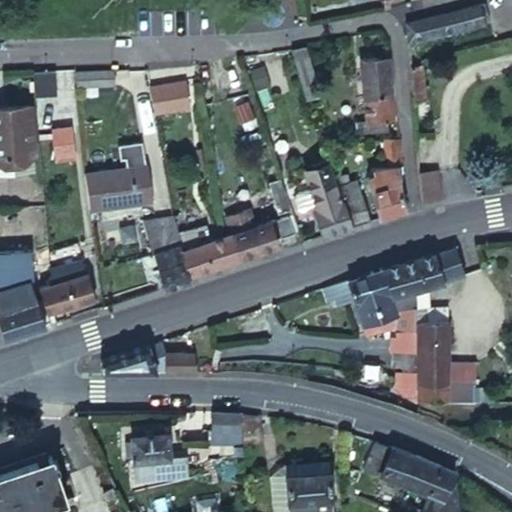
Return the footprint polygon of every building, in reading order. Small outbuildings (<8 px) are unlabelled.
[(464,8),(458,10),(462,27),(469,26),(464,8)] [(458,10),(450,11),(408,21),(409,40),(462,29),(462,27),(458,10)] [(309,43),(293,46),(310,97),(325,92),(309,43)] [(391,56),(391,45),(379,46),(380,56),(391,56)] [(395,116),(391,56),(380,56),(365,58),(369,112),(358,113),(358,130),(381,128),(385,117),(395,116)] [(425,63),(411,63),(411,73),(413,100),(427,98),(425,63)] [(58,87),(56,66),(39,67),(41,89),(58,87)] [(75,66),(56,66),(58,87),(58,93),(78,90),(75,66)] [(115,67),(77,71),(79,82),(116,77),(115,67)] [(183,80),(149,88),(154,112),(189,105),(183,80)] [(29,102),(0,104),(0,144),(0,147),(0,152),(33,148),(29,102)] [(386,138),(386,139),(388,164),(402,163),(400,137),(386,138)] [(151,162),(88,170),(92,206),(155,198),(151,162)] [(443,196),(441,170),(422,172),(424,202),(443,196)] [(406,206),(401,179),(374,186),(381,215),(406,206)] [(352,225),(343,196),(339,184),(310,194),(324,234),(352,225)] [(362,190),(343,196),(352,225),(370,219),(362,190)] [(5,287),(31,280),(34,274),(30,204),(4,205),(4,217),(4,274),(4,283),(5,287)] [(270,219),(245,228),(231,232),(241,258),(278,245),(270,219)] [(189,275),(184,249),(180,234),(179,226),(174,228),(175,233),(155,239),(166,287),(190,279),(189,275)] [(241,258),(231,232),(225,234),(233,260),(241,258)] [(225,234),(184,249),(189,275),(233,260),(225,234)] [(466,269),(457,243),(443,248),(439,249),(448,276),(466,269)] [(448,276),(439,249),(387,267),(394,290),(395,293),(416,286),(448,276)] [(72,267),(75,277),(88,272),(86,262),(72,267)] [(394,290),(387,267),(375,271),(351,279),(358,302),(394,290)] [(42,287),(50,314),(97,300),(88,272),(75,277),(60,281),(55,283),(44,286),(42,287)] [(42,280),(44,286),(55,283),(54,276),(42,280)] [(0,316),(6,340),(47,327),(39,298),(36,300),(31,280),(5,287),(0,288),(0,316)] [(416,286),(395,293),(401,308),(415,304),(416,286)] [(379,320),(399,314),(402,313),(401,308),(395,293),(394,290),(358,302),(366,324),(379,320)] [(402,313),(399,314),(398,326),(398,328),(414,329),(415,304),(401,308),(402,313)] [(418,317),(415,391),(445,392),(448,319),(418,317)] [(414,329),(398,328),(397,343),(396,351),(413,352),(414,329)] [(156,371),(151,342),(102,357),(104,369),(156,371)] [(170,344),(167,371),(197,373),(196,362),(195,343),(170,344)] [(412,368),(413,352),(396,351),(395,366),(412,368)] [(415,405),(445,406),(445,392),(415,391),(415,405)] [(243,433),(242,415),(221,412),(214,413),(214,430),(217,431),(243,433)] [(259,417),(242,415),(243,433),(244,444),(245,455),(264,452),(259,417)] [(243,433),(217,431),(216,441),(228,442),(244,444),(243,433)] [(131,436),(132,462),(168,460),(167,435),(131,436)] [(244,444),(228,442),(228,453),(245,455),(244,444)] [(380,475),(391,448),(387,447),(380,444),(374,442),(365,469),(380,475)] [(405,485),(416,457),(408,453),(391,448),(380,475),(405,485)] [(459,507),(457,476),(431,464),(416,457),(405,485),(428,494),(459,507)] [(53,459),(0,474),(0,511),(42,511),(67,505),(53,459)] [(170,483),(168,460),(132,462),(133,485),(170,483)] [(285,475),(331,472),(330,462),(284,465),(271,476),(273,511),(288,511),(288,506),(285,475)] [(331,472),(285,475),(288,506),(288,511),(334,511),(333,502),(331,472)] [(459,511),(459,507),(428,494),(426,502),(421,511),(459,511)] [(413,497),(408,511),(411,511),(421,511),(426,502),(413,497)] [(399,511),(401,508),(391,503),(388,511),(390,511),(399,511)]
